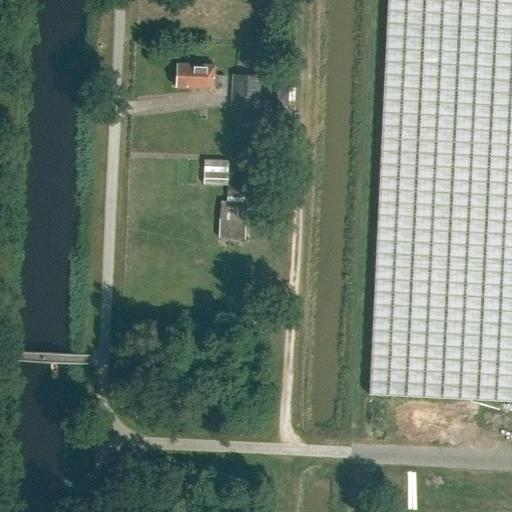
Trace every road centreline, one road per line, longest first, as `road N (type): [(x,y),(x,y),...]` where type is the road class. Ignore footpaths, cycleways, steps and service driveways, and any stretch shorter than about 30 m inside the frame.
road 1 (unclassified): [(98,442),(119,0)]
road 2 (unclassified): [(511,462),(98,442)]
